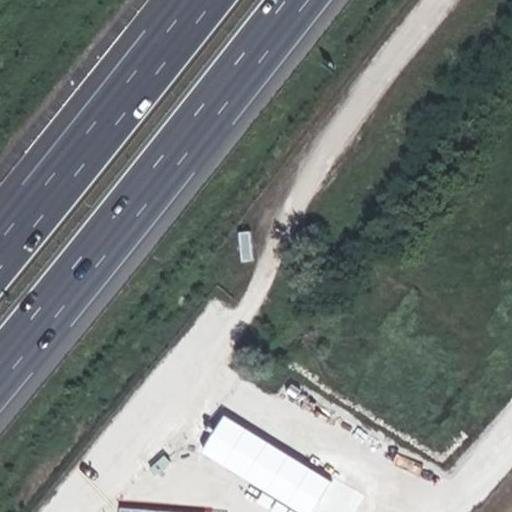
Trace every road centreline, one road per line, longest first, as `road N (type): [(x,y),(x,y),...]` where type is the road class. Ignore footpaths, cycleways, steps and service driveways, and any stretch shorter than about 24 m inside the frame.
road 1 (motorway): [(0,385),(308,0)]
road 2 (motorway): [(203,0),(0,255)]
